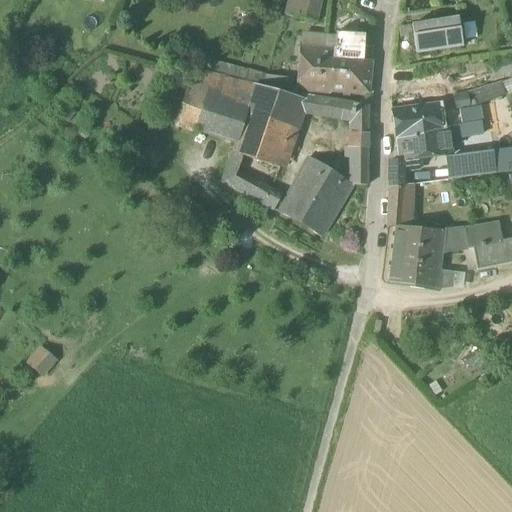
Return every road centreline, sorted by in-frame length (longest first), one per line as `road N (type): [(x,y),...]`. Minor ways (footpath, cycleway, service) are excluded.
road 1 (residential): [(389,0),(373,271),(356,331)]
road 2 (track): [(356,331),(305,511)]
